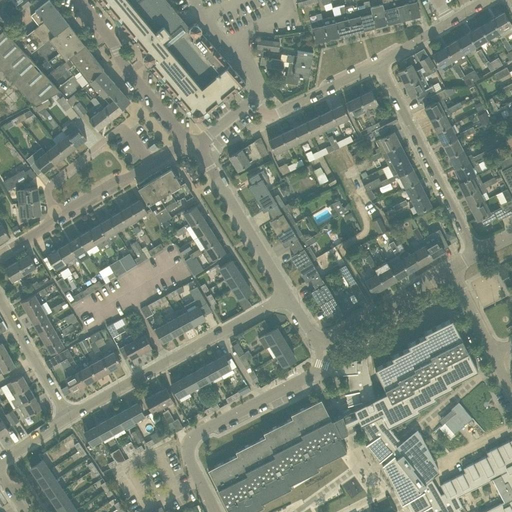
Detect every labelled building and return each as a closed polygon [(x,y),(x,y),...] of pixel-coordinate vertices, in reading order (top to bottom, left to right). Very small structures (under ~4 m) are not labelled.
[(11,0),(16,6),(20,11),(20,18),(24,17),(23,8),(30,3),(27,0),(23,0),(22,0),(11,0)] [(38,49),(69,24),(50,0),(49,0),(31,14),(39,25),(27,35),(22,29),(12,38),(28,56),(38,49)] [(183,19),(166,0),(101,0),(144,51),(145,50),(146,51),(143,54),(142,58),(146,63),(148,63),(155,70),(187,109),(189,107),(191,110),(191,114),(195,118),(199,119),(203,115),(204,111),(207,109),(208,111),(244,81),(201,32),(201,28),(198,24),(194,23),(189,27),(189,29),(186,29),(162,49),(159,44),(182,25),(183,19)] [(364,31),(364,29),(375,26),(370,7),(369,0),(363,2),(364,5),(357,7),(358,9),(359,15),(364,31)] [(380,0),(375,0),(377,5),(370,7),(375,26),(376,28),(376,26),(387,23),(380,0)] [(380,0),(387,23),(388,25),(388,23),(399,20),(393,0),(380,0)] [(416,0),(393,0),(399,20),(399,22),(400,21),(400,20),(411,17),(412,19),(412,18),(412,17),(419,15),(420,16),(416,0)] [(334,16),(340,37),(340,35),(351,32),(345,7),(344,4),(332,7),(334,16)] [(353,5),(345,7),(351,32),(352,34),(352,32),(363,29),(364,31),(359,15),(358,9),(354,10),(353,5)] [(0,21),(2,24),(9,18),(0,9),(0,21)] [(499,32),(502,36),(500,37),(503,43),(507,41),(511,37),(511,25),(504,12),(503,12),(504,13),(492,19),(491,19),(492,20),(499,32)] [(328,40),(327,38),(322,19),(320,13),(315,14),(318,26),(312,28),(312,27),(311,27),(315,43),(316,43),(316,42),(327,39),(327,40),(328,40)] [(327,38),(339,35),(339,37),(340,37),(334,16),(322,19),(327,38)] [(480,26),(487,39),(499,32),(492,20),(480,26)] [(9,21),(4,26),(12,35),(17,30),(9,21)] [(28,56),(12,38),(0,24),(0,67),(8,76),(34,104),(40,100),(41,100),(47,96),(60,90),(46,75),(28,56)] [(69,24),(38,49),(47,60),(38,66),(46,75),(85,45),(69,24)] [(468,33),(476,46),(487,39),(480,26),(480,27),(469,33),(468,33)] [(456,40),(464,53),(476,46),(468,33),(468,34),(457,40),(456,40)] [(263,57),(263,53),(271,54),(271,50),(277,51),(278,51),(279,50),(279,41),(276,41),(257,39),(256,56),(261,57),(263,57)] [(456,40),(445,47),(452,60),(455,64),(453,66),(456,71),(461,69),(458,64),(468,59),(464,53),(456,40)] [(503,43),(507,50),(511,47),(507,41),(503,43)] [(46,75),(60,90),(67,98),(66,99),(67,101),(74,95),(73,93),(82,87),(81,88),(82,88),(103,69),(102,69),(101,68),(102,67),(92,54),(90,52),(85,45),(46,75)] [(448,62),(452,60),(445,47),(433,54),(432,54),(438,63),(440,67),(448,62)] [(480,58),(484,55),(480,49),(476,51),(480,58)] [(281,53),(280,60),(312,65),(310,65),(312,53),(313,53),(314,52),(297,50),(296,56),(281,53)] [(480,58),(483,64),(488,61),(484,55),(480,58)] [(405,84),(423,75),(424,77),(430,74),(428,70),(434,66),(433,65),(428,56),(419,61),(424,70),(425,71),(422,72),(420,68),(415,71),(412,64),(398,71),(399,72),(399,71),(405,83),(404,84),(405,84)] [(261,57),(260,64),(283,68),(284,65),(288,66),(286,82),(297,84),(299,76),(310,78),(310,77),(308,77),(310,65),(311,65),(312,65),(280,60),(263,57),(261,57)] [(509,73),(506,67),(494,73),(497,79),(509,73)] [(90,99),(94,96),(95,97),(100,92),(109,103),(115,99),(122,107),(125,105),(125,104),(129,100),(119,89),(119,88),(103,69),(82,88),(90,99)] [(461,69),(456,71),(460,78),(462,77),(464,75),(461,69)] [(474,69),(464,75),(462,77),(469,89),(475,85),(473,82),(479,78),(474,69)] [(415,94),(418,101),(427,97),(431,95),(436,92),(435,91),(435,89),(432,85),(429,87),(424,77),(423,75),(405,84),(411,95),(411,96),(415,94)] [(438,82),(432,85),(435,89),(435,91),(436,92),(441,90),(438,82)] [(511,89),(508,85),(502,88),(504,93),(511,89)] [(431,120),(444,113),(449,111),(448,108),(443,98),(449,95),(445,88),(441,90),(436,92),(431,95),(434,102),(433,103),(424,107),(425,108),(425,107),(431,119),(431,120)] [(359,96),(365,109),(368,115),(374,113),(371,106),(377,103),(377,104),(377,103),(371,90),(371,91),(359,96)] [(69,104),(80,117),(87,111),(74,95),(67,101),(69,104)] [(98,101),(95,97),(94,96),(90,99),(94,104),(98,101)] [(359,96),(359,97),(359,96),(358,96),(359,97),(347,102),(346,102),(352,115),(353,115),(359,111),(365,109),(359,96)] [(109,103),(103,108),(111,118),(123,109),(122,107),(115,99),(109,103)] [(40,100),(42,103),(35,107),(38,112),(39,111),(44,114),(47,117),(50,114),(45,108),(41,100),(40,100)] [(48,100),(42,103),(45,108),(52,105),(49,100),(48,100)] [(98,101),(94,104),(100,111),(89,120),(97,130),(111,118),(98,101)] [(73,122),(80,117),(69,104),(63,108),(66,111),(65,111),(73,122)] [(330,110),(336,123),(348,117),(349,117),(342,104),(342,105),(330,110)] [(336,123),(330,110),(329,110),(330,111),(318,116),(317,116),(324,129),(336,123)] [(451,116),(450,112),(449,111),(444,113),(431,120),(437,131),(437,132),(450,125),(447,118),(451,116)] [(24,112),(18,116),(20,121),(27,117),(25,113),(24,112)] [(485,112),(478,116),(482,124),(489,121),(485,112)] [(389,125),(398,121),(394,114),(376,123),(372,115),(369,116),(373,124),(375,129),(376,132),(389,125)] [(15,117),(11,120),(11,121),(14,125),(18,122),(20,121),(18,116),(15,117)] [(324,129),(317,116),(317,117),(306,122),(305,122),(311,134),(324,129)] [(9,122),(3,125),(5,130),(12,126),(10,121),(9,122)] [(293,128),(299,140),(311,134),(305,122),(293,128)] [(368,133),(371,131),(375,129),(373,124),(366,128),(368,133)] [(381,150),(382,152),(399,144),(393,132),(394,132),(394,131),(392,132),(389,125),(376,132),(375,129),(371,131),(374,136),(380,134),(382,137),(376,140),(379,146),(375,148),(377,152),(381,150)] [(450,125),(437,132),(438,132),(444,144),(443,144),(456,138),(450,125)] [(78,126),(67,135),(76,147),(76,146),(75,146),(86,138),(87,138),(80,130),(78,126)] [(299,140),(293,128),(281,134),(287,146),(299,140)] [(281,134),(280,134),(281,134),(269,140),(269,139),(268,140),(275,153),(275,152),(287,146),(281,134)] [(56,143),(65,155),(65,154),(75,146),(75,147),(76,147),(67,135),(56,143)] [(268,153),(260,138),(254,141),(262,157),(268,153)] [(449,156),(463,150),(456,138),(443,144),(444,144),(450,156),(449,156)] [(45,152),(54,163),(55,163),(54,163),(64,155),(65,155),(56,143),(45,152)] [(154,143),(149,147),(151,149),(152,151),(156,148),(157,147),(154,143)] [(388,165),(406,156),(405,156),(399,144),(400,144),(400,143),(399,144),(382,152),(381,150),(377,152),(375,154),(377,158),(383,155),(388,165)] [(251,152),(247,146),(229,156),(229,157),(230,157),(237,169),(237,170),(250,163),(250,162),(249,162),(245,156),(251,152)] [(7,149),(0,153),(0,162),(1,165),(12,159),(7,149)] [(309,161),(321,155),(319,151),(313,154),(311,150),(305,153),(309,161)] [(474,159),(475,162),(481,158),(479,154),(472,157),(471,154),(466,156),(463,150),(449,156),(449,157),(450,156),(456,168),(455,168),(456,169),(474,159)] [(35,160),(34,161),(43,172),(44,172),(43,171),(54,163),(54,164),(54,163),(45,152),(44,153),(35,160)] [(352,155),(356,162),(361,159),(358,152),(352,155)] [(388,165),(393,175),(394,177),(399,175),(412,168),(411,168),(406,156),(388,165)] [(511,158),(511,156),(499,161),(502,167),(511,162),(511,158)] [(368,157),(364,159),(355,163),(359,171),(368,167),(372,165),(371,161),(368,157)] [(475,162),(474,159),(456,169),(462,180),(477,173),(482,170),(479,163),(476,165),(475,162)] [(170,164),(158,171),(175,201),(184,195),(186,199),(193,195),(173,162),(170,164)] [(321,166),(314,170),(321,183),(328,179),(321,166)] [(511,180),(509,174),(511,173),(511,166),(502,171),(511,191),(511,180)] [(412,168),(399,175),(405,187),(418,180),(412,169),(412,168)] [(249,186),(256,198),(268,191),(264,184),(270,181),(263,170),(249,178),(253,184),(249,186)] [(12,176),(3,181),(9,190),(16,185),(18,202),(24,202),(39,200),(38,200),(37,187),(38,187),(37,186),(24,188),(23,181),(28,178),(25,171),(13,178),(12,176)] [(148,177),(168,211),(178,205),(175,201),(158,171),(148,177)] [(483,185),(484,188),(485,188),(491,185),(488,180),(482,183),(477,173),(462,180),(458,182),(458,183),(459,183),(465,194),(483,185)] [(494,177),(488,180),(491,185),(502,179),(501,176),(495,179),(494,177)] [(171,217),(168,211),(148,177),(137,184),(142,192),(144,196),(148,203),(149,202),(151,205),(149,206),(160,224),(171,217)] [(376,186),(381,184),(380,181),(378,178),(364,185),(366,191),(376,186)] [(425,192),(424,193),(418,181),(419,181),(418,180),(405,187),(411,199),(425,192)] [(471,207),(484,200),(481,194),(486,191),(485,188),(484,188),(483,185),(465,194),(464,195),(465,195),(471,206),(471,207)] [(502,191),(507,201),(511,198),(511,197),(507,188),(502,191)] [(285,205),(278,194),(272,197),(268,191),(256,198),(264,210),(268,208),(271,213),(285,205)] [(411,199),(414,205),(418,212),(431,205),(431,204),(430,205),(424,193),(425,193),(425,192),(411,199)] [(136,218),(147,211),(140,199),(139,199),(139,200),(129,206),(136,218)] [(330,210),(334,217),(339,214),(340,216),(346,213),(345,211),(350,208),(348,204),(343,206),(339,199),(332,203),(334,207),(330,210)] [(24,202),(18,202),(20,221),(28,221),(27,215),(41,214),(40,213),(40,214),(38,200),(39,200),(24,202)] [(471,207),(477,219),(480,218),(483,225),(491,221),(490,220),(497,217),(493,211),(490,212),(484,200),(471,207)] [(505,217),(511,214),(506,202),(499,205),(505,217)] [(277,233),(295,222),(289,212),(292,210),(288,203),(285,205),(271,213),(274,218),(270,221),(277,233)] [(191,224),(203,217),(203,216),(202,217),(195,206),(196,205),(183,213),(191,224)] [(136,218),(129,206),(119,212),(126,224),(136,218)] [(351,211),(343,216),(347,223),(355,218),(351,211)] [(126,224),(119,212),(109,218),(116,230),(126,224)] [(198,236),(210,228),(203,217),(191,224),(198,236)] [(379,217),(372,220),(378,232),(385,229),(379,217)] [(116,230),(109,218),(98,225),(106,236),(116,230)] [(0,240),(8,236),(9,236),(2,223),(0,220),(0,240)] [(295,222),(277,233),(285,245),(289,243),(292,248),(306,240),(302,234),(295,223),(295,222)] [(98,225),(88,231),(96,243),(99,248),(109,241),(106,236),(98,225)] [(416,236),(420,233),(417,227),(412,229),(416,236)] [(184,232),(182,228),(175,232),(178,236),(184,232)] [(199,255),(202,252),(204,251),(203,249),(218,240),(218,239),(217,240),(210,229),(211,228),(210,228),(198,236),(204,245),(196,250),(199,255)] [(424,239),(422,240),(425,246),(432,258),(432,257),(443,250),(444,251),(443,248),(448,245),(440,229),(424,239)] [(88,231),(78,237),(85,249),(96,243),(88,231)] [(424,239),(420,233),(416,236),(420,242),(422,240),(424,239)] [(68,243),(75,255),(85,249),(78,237),(68,243)] [(397,247),(396,246),(391,237),(389,239),(390,240),(388,242),(392,250),(397,247)] [(136,264),(147,258),(141,248),(136,240),(131,244),(138,256),(133,259),(136,264)] [(218,240),(203,249),(204,251),(202,252),(208,262),(213,259),(225,251),(224,251),(217,240),(218,240)] [(306,240),(292,248),(295,253),(291,256),(299,268),(311,260),(316,257),(306,240)] [(58,250),(65,262),(75,255),(68,243),(58,250)] [(157,252),(164,248),(161,243),(154,247),(157,252)] [(182,254),(191,248),(188,243),(178,249),(182,254)] [(432,257),(432,258),(425,246),(413,253),(420,264),(420,265),(421,265),(420,264),(432,257)] [(151,248),(148,250),(151,255),(157,252),(154,247),(151,248)] [(400,253),(397,247),(392,250),(396,256),(400,253)] [(52,264),(57,273),(59,276),(62,274),(60,272),(68,267),(65,262),(58,250),(47,256),(47,255),(52,264)] [(196,250),(189,254),(191,257),(192,259),(196,257),(199,255),(196,250)] [(420,264),(413,253),(401,260),(409,272),(408,271),(420,264)] [(16,261),(23,273),(35,266),(28,254),(28,255),(17,261),(16,261)] [(369,263),(373,261),(370,255),(367,256),(365,257),(369,263)] [(116,276),(126,270),(119,259),(109,265),(113,272),(116,276)] [(136,264),(133,259),(127,263),(130,268),(136,264)] [(219,267),(226,278),(237,270),(231,260),(219,267)] [(313,283),(321,278),(311,260),(299,268),(306,280),(310,278),(313,283)] [(390,266),(397,279),(397,278),(408,271),(408,272),(409,272),(401,260),(390,266)] [(16,261),(16,262),(5,268),(4,268),(12,281),(12,280),(23,273),(16,261)] [(377,267),(373,261),(369,263),(372,270),(375,268),(377,267)] [(397,279),(390,266),(386,261),(377,267),(375,268),(378,273),(385,286),(385,285),(396,278),(397,279)] [(199,262),(190,268),(194,275),(203,269),(199,262)] [(355,281),(345,264),(335,271),(337,275),(338,278),(340,277),(344,285),(343,285),(345,288),(349,285),(348,285),(355,281)] [(233,288),(244,281),(237,270),(226,278),(233,288)] [(113,272),(107,275),(110,280),(116,276),(113,272)] [(385,286),(378,273),(366,280),(365,280),(373,293),(373,292),(384,285),(385,286)] [(69,287),(62,277),(56,280),(63,291),(69,287)] [(321,278),(313,283),(316,288),(312,290),(319,302),(332,295),(321,278)] [(93,284),(96,289),(102,285),(101,285),(99,280),(93,284)] [(233,288),(234,290),(239,298),(251,291),(244,281),(233,288)] [(366,299),(355,281),(348,285),(349,285),(359,303),(366,299)] [(200,286),(204,292),(209,289),(205,283),(200,286)] [(93,284),(86,288),(89,293),(96,289),(93,284)] [(178,294),(184,291),(181,286),(175,289),(178,294)] [(44,288),(39,291),(42,296),(47,293),(44,288)] [(178,294),(175,289),(169,293),(171,298),(178,294)] [(82,290),(71,297),(74,302),(85,295),(82,290)] [(319,302),(327,315),(331,313),(334,318),(348,310),(341,298),(344,296),(340,290),(332,295),(319,302)] [(187,311),(194,323),(205,317),(198,305),(206,301),(200,291),(194,294),(197,299),(191,303),(194,308),(187,311)] [(40,304),(34,293),(21,301),(27,312),(40,304)] [(209,301),(214,308),(218,306),(214,298),(209,301)] [(60,303),(55,306),(58,311),(63,308),(62,306),(66,303),(64,300),(60,303)] [(150,309),(156,306),(154,301),(141,308),(146,317),(153,314),(150,309)] [(40,304),(27,312),(33,322),(46,314),(40,304)] [(58,311),(55,306),(49,309),(53,314),(58,311)] [(183,329),(194,323),(187,311),(177,317),(183,329)] [(39,332),(52,325),(46,314),(33,322),(39,332)] [(173,335),(183,329),(177,317),(166,323),(173,335)] [(345,394),(348,405),(348,406),(352,404),(354,409),(356,413),(357,417),(359,422),(361,426),(363,430),(366,434),(368,438),(370,442),(366,445),(379,461),(379,462),(383,459),(386,462),(382,465),(382,466),(383,466),(402,504),(402,505),(407,502),(412,511),(420,511),(421,511),(420,511),(511,511),(511,439),(486,452),(488,455),(463,468),(465,472),(440,485),(444,493),(441,494),(437,488),(434,482),(430,477),(429,474),(437,470),(438,471),(439,470),(420,433),(419,433),(419,434),(406,445),(403,442),(404,442),(403,441),(401,442),(399,440),(396,436),(394,433),(391,429),(389,426),(419,410),(418,407),(436,398),(434,395),(452,386),(451,383),(478,370),(468,350),(465,351),(460,340),(462,339),(452,319),(424,333),(425,336),(408,345),(409,348),(391,357),(393,360),(375,369),(386,392),(375,397),(374,392),(372,386),(371,380),(370,375),(369,369),(368,363),(367,357),(361,356),(360,362),(357,362),(357,360),(357,359),(338,364),(338,365),(339,365),(343,374),(347,374),(348,383),(350,393),(345,394)] [(128,322),(122,325),(125,331),(131,328),(128,322)] [(69,332),(75,329),(72,323),(66,326),(69,332)] [(113,323),(107,326),(113,337),(119,334),(116,329),(113,323)] [(162,341),(173,335),(166,323),(155,329),(157,332),(162,341)] [(58,335),(52,325),(39,332),(45,343),(58,335)] [(66,326),(61,329),(64,335),(69,332),(66,326)] [(282,338),(276,327),(264,334),(258,338),(265,349),(271,345),(282,338)] [(134,333),(131,328),(125,331),(128,336),(131,334),(134,333)] [(95,333),(89,336),(92,342),(94,340),(95,341),(102,337),(99,331),(95,333)] [(141,352),(152,347),(144,333),(133,339),(141,352)] [(130,358),(141,352),(133,339),(131,334),(128,336),(125,338),(127,342),(123,345),(130,358),(131,358),(130,358)] [(45,343),(51,353),(64,345),(58,335),(45,343)] [(289,348),(282,338),(271,345),(277,355),(289,348)] [(91,350),(85,339),(79,342),(84,353),(91,350)] [(95,341),(94,340),(92,342),(90,343),(93,349),(98,347),(95,341)] [(0,358),(8,354),(2,342),(0,343),(0,358)] [(242,362),(247,359),(252,356),(248,350),(244,353),(238,343),(233,346),(239,356),(242,362)] [(98,347),(93,349),(97,355),(101,353),(98,347)] [(67,358),(70,362),(74,360),(67,348),(55,355),(59,362),(67,358)] [(295,359),(289,348),(277,355),(283,366),(295,359)] [(108,371),(120,364),(114,351),(101,358),(108,371)] [(0,373),(15,365),(8,354),(0,358),(0,365),(0,366),(0,373)] [(213,361),(220,373),(231,367),(224,355),(213,361)] [(101,358),(89,365),(96,377),(108,371),(101,358)] [(242,362),(246,368),(250,366),(247,359),(242,362)] [(209,379),(220,373),(213,361),(203,367),(209,379)] [(89,365),(78,372),(84,384),(96,377),(89,365)] [(72,367),(68,369),(69,371),(72,375),(65,378),(72,391),(84,384),(78,372),(75,368),(73,369),(72,367)] [(199,384),(209,379),(203,367),(192,373),(199,384)] [(252,379),(257,376),(253,370),(248,372),(252,379)] [(182,378),(188,390),(199,384),(192,373),(182,378)] [(12,395),(13,394),(29,386),(22,374),(11,380),(6,383),(12,395)] [(182,378),(171,384),(178,396),(180,401),(191,396),(188,390),(182,378)] [(18,406),(35,397),(29,386),(13,394),(16,399),(12,401),(16,407),(18,406)] [(234,399),(240,396),(249,391),(247,386),(232,395),(234,399)] [(155,393),(162,406),(173,401),(166,387),(165,387),(165,388),(155,393)] [(225,395),(220,387),(216,390),(220,398),(225,395)] [(155,393),(145,399),(152,412),(162,406),(155,393)] [(41,408),(35,397),(18,406),(20,408),(25,417),(41,408),(41,407),(41,408)] [(209,469),(208,469),(218,490),(224,500),(229,511),(243,511),(247,510),(247,511),(251,511),(258,509),(256,506),(262,503),(263,506),(264,506),(262,502),(271,498),(269,495),(274,492),(276,495),(285,491),(283,487),(289,484),(291,488),(291,487),(290,484),(298,479),(297,476),(302,473),(304,477),(313,472),(311,469),(317,466),(318,469),(319,469),(317,465),(326,461),(324,458),(330,455),(331,458),(339,454),(340,454),(339,450),(344,448),(346,451),(347,451),(339,435),(347,431),(342,414),(331,420),(327,411),(325,408),(321,399),(297,411),(299,414),(293,417),(291,414),(292,418),(284,422),(286,425),(280,428),(279,425),(269,429),(271,432),(266,435),(264,432),(263,432),(265,436),(256,440),(258,444),(252,446),(251,443),(242,448),(243,451),(238,454),(236,450),(236,451),(235,451),(237,454),(229,459),(230,462),(225,465),(223,461),(214,466),(216,469),(210,472),(209,469)] [(444,422),(454,433),(472,417),(458,402),(451,408),(455,413),(444,422)] [(127,409),(133,421),(144,415),(137,403),(127,409)] [(213,411),(219,407),(217,403),(211,406),(213,411)] [(211,406),(204,410),(207,414),(213,411),(211,406)] [(127,409),(116,415),(123,426),(133,421),(127,409)] [(9,412),(6,414),(13,425),(19,421),(12,410),(9,412)] [(165,418),(171,415),(168,410),(162,412),(165,418)] [(194,416),(196,420),(203,417),(200,412),(194,416)] [(106,420),(112,432),(123,426),(116,415),(106,420)] [(174,426),(171,422),(174,420),(171,415),(165,418),(168,423),(167,424),(169,428),(174,426)] [(0,435),(9,430),(0,416),(0,435)] [(178,418),(174,420),(171,422),(174,426),(177,431),(183,428),(178,418)] [(106,420),(95,426),(102,438),(112,432),(106,420)] [(91,444),(102,438),(95,426),(84,432),(91,444)] [(144,439),(138,428),(131,432),(138,443),(144,439)] [(145,442),(148,447),(154,443),(152,439),(145,442)] [(137,453),(135,448),(131,441),(123,446),(129,457),(137,453)] [(78,451),(82,448),(78,442),(74,444),(78,451)] [(82,456),(86,453),(82,448),(78,451),(82,456)] [(114,460),(117,464),(125,460),(119,448),(110,453),(114,460)] [(49,470),(47,468),(42,459),(31,467),(38,477),(49,470)] [(110,468),(117,464),(114,460),(108,463),(110,468)] [(91,470),(96,467),(92,461),(87,464),(91,470)] [(100,473),(96,467),(91,470),(95,476),(100,473)] [(49,470),(38,477),(44,487),(55,480),(49,470)] [(51,497),(62,490),(55,480),(44,487),(51,497)] [(101,484),(105,490),(109,487),(105,481),(101,484)] [(113,493),(109,487),(105,490),(109,496),(113,493)] [(69,500),(62,490),(51,497),(57,507),(69,500)] [(60,511),(71,511),(75,510),(69,500),(57,507),(60,511)] [(114,504),(118,510),(122,507),(118,501),(114,504)]
